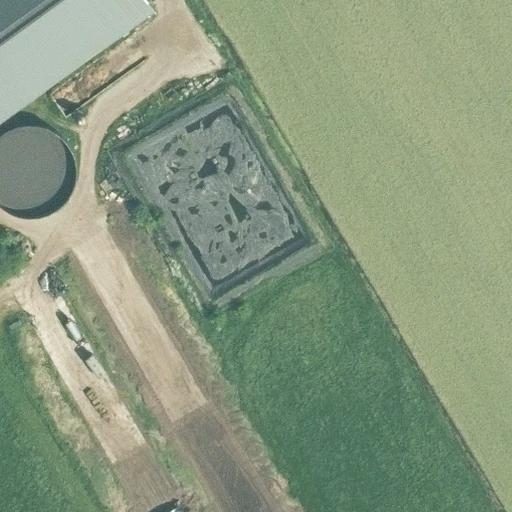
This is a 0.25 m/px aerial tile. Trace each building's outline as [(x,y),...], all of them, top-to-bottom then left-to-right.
[(0,0),(0,118),(153,8),(147,0),(0,0)] [(249,35),(230,42),(234,55),(254,48),(249,35)] [(24,124),(17,125),(10,128),(4,132),(0,135),(0,204),(5,209),(12,212),(19,215),(26,216),(34,216),(41,215),(48,213),(55,210),(61,205),(66,200),(71,194),(74,187),(76,180),(77,173),(77,165),(76,158),(73,151),(70,144),(65,138),(60,133),(53,129),(47,126),(39,124),(32,123),(24,124)] [(174,125),(151,137),(160,153),(182,141),(174,125)] [(235,270),(232,263),(206,263),(223,299),(302,262),(251,263),(235,270)]
